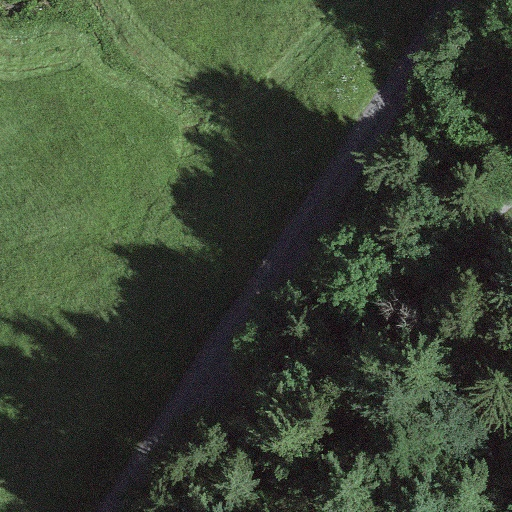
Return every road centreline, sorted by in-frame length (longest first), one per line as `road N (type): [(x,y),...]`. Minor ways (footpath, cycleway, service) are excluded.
road 1 (unclassified): [(110,511),(458,0)]
road 2 (track): [(511,215),(328,363),(159,438)]
